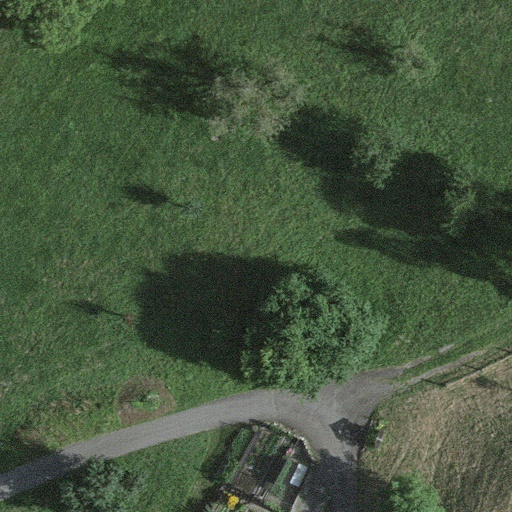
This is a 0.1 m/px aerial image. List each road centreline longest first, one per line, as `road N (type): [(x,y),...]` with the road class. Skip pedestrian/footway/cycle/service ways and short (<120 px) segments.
road 1 (track): [(0,490),(149,433),(243,409),(286,405),(317,415)]
road 2 (track): [(317,415),(511,328)]
